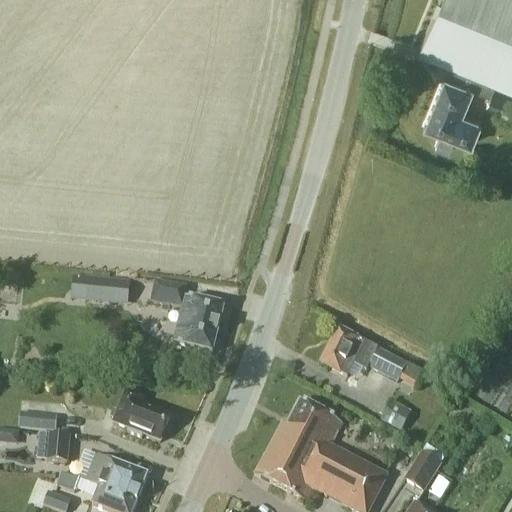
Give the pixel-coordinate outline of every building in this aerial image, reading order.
[(495,82),(511,88),(511,0),(437,0),(418,50),(449,63),(424,127),(442,134),(436,148),(448,153),(454,140),(471,146),(480,123),(460,115),(470,89),(489,97),(495,82)] [(506,101),(490,94),(486,105),(501,112),(506,101)] [(0,287),(18,290),(19,278),(1,276),(0,285),(0,287)] [(127,302),(129,284),(88,280),(86,297),(127,302)] [(212,356),(219,329),(224,308),(197,302),(197,303),(184,300),(187,290),(155,283),(151,303),(181,310),(173,346),(186,349),(186,350),(212,356)] [(338,329),(319,366),(346,379),(351,369),(358,373),(359,370),(366,373),(367,371),(396,385),(406,367),(407,367),(358,340),(358,339),(338,329)] [(160,444),(170,418),(140,407),(142,400),(125,394),(117,413),(112,411),(109,420),(114,422),(112,426),(127,432),(126,435),(141,441),(143,438),(160,444)] [(298,403),(286,427),(281,424),(254,475),(307,503),(313,492),(351,511),(370,511),(388,478),(331,448),(343,426),(298,403)] [(410,414),(390,403),(380,423),(400,434),(410,414)] [(453,410),(468,420),(473,413),(458,403),(453,410)] [(53,430),(55,416),(19,413),(18,428),(53,430)] [(2,442),(22,446),(24,435),(4,431),(2,442)] [(70,440),(38,436),(35,462),(67,465),(70,440)] [(422,494),(435,474),(444,459),(426,447),(403,482),(422,494)] [(96,458),(87,478),(101,484),(101,483),(139,497),(146,478),(110,464),(111,463),(96,458)] [(62,475),(57,488),(74,495),(79,481),(62,475)] [(100,511),(133,511),(139,497),(101,483),(101,484),(87,478),(85,484),(99,489),(91,509),(100,511)] [(435,496),(448,502),(456,483),(443,478),(435,496)] [(67,511),(70,504),(47,494),(42,507),(54,511),(67,511)] [(428,511),(414,503),(408,511),(428,511)]
